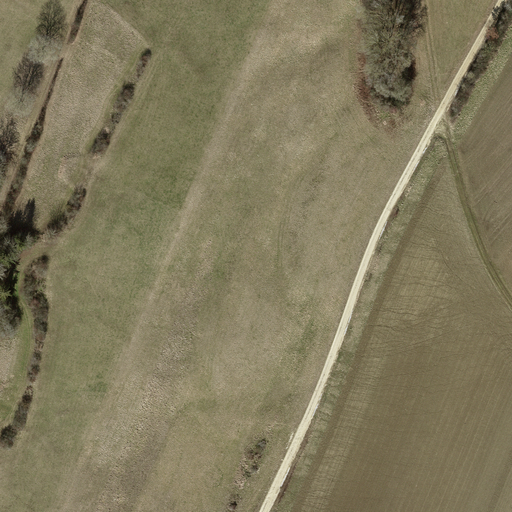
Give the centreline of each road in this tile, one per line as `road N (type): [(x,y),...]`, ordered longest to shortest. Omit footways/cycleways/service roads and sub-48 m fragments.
road 1 (track): [(263,511),(316,399),(385,214),(501,0)]
road 2 (track): [(0,211),(79,0)]
